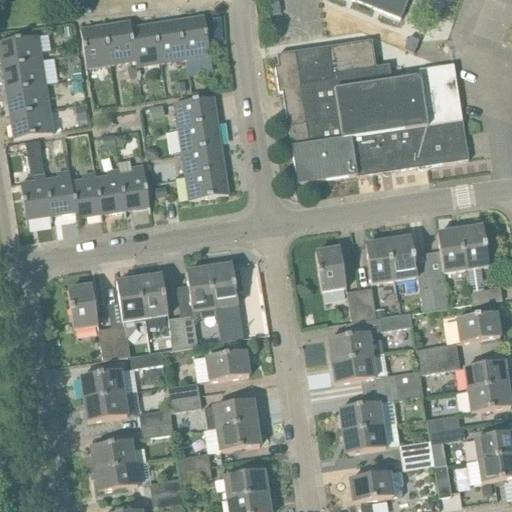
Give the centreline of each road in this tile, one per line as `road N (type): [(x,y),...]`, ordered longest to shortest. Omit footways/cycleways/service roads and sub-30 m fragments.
road 1 (residential): [(318,511),(270,222)]
road 2 (residential): [(270,222),(14,271)]
road 3 (residential): [(14,271),(54,511)]
road 4 (residential): [(270,222),(511,189)]
road 5 (residential): [(270,222),(241,61),(240,0)]
